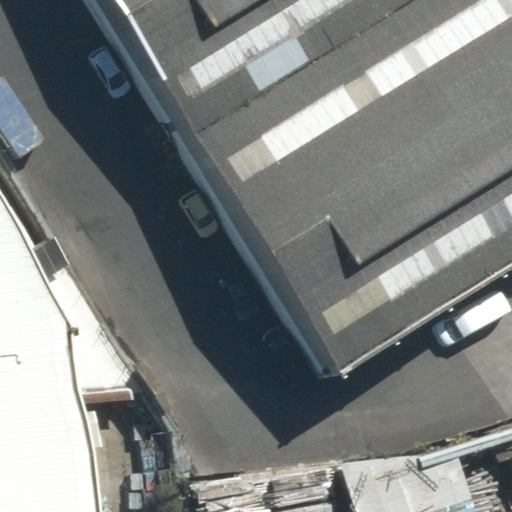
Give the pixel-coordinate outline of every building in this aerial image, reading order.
[(511,253),(511,0),(57,0),(300,386),(511,253)] [(185,224),(134,141),(55,190),(106,273),(185,224)] [(0,244),(0,511),(70,511),(52,328),(0,244)] [(511,511),(511,467),(500,469),(505,511),(511,511)] [(445,511),(444,507),(428,511),(361,511),(359,502),(327,511),(445,511)]
